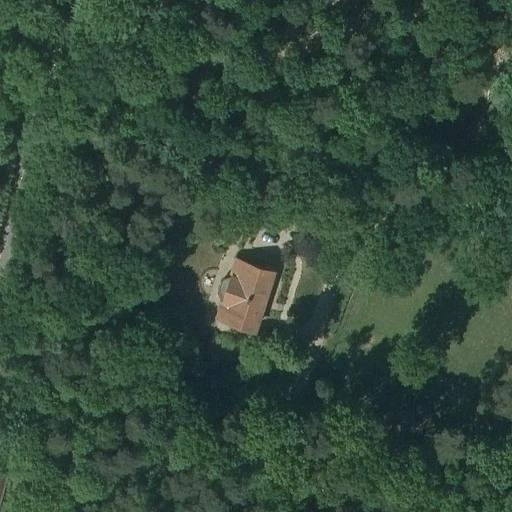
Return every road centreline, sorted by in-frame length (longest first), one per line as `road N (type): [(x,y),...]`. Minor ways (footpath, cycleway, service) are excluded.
road 1 (track): [(365,100),(301,121),(222,113),(154,93),(72,93),(53,79),(0,70)]
road 2 (tertiary): [(0,276),(49,99)]
road 3 (track): [(497,0),(467,54),(365,100)]
